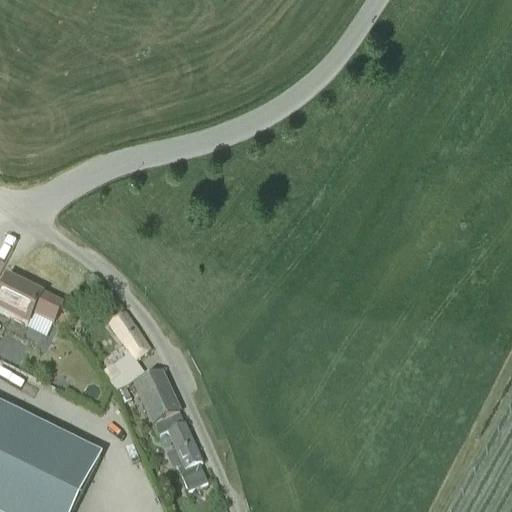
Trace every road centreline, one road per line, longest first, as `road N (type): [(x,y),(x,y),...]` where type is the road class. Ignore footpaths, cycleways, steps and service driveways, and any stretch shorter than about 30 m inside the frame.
road 1 (unclassified): [(379,0),(317,81),(275,112),(225,136),(102,169),(22,216)]
road 2 (residential): [(233,511),(146,323),(102,273),(22,216)]
